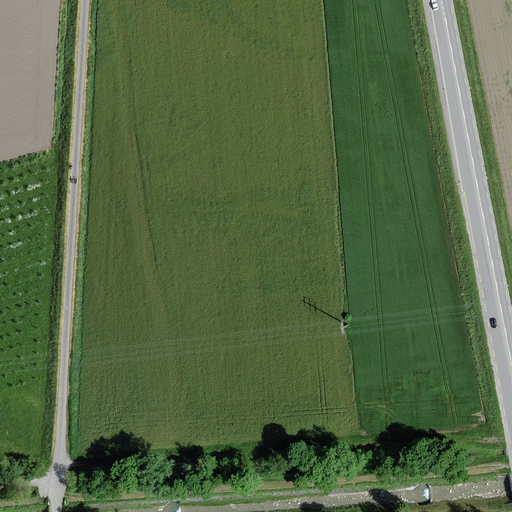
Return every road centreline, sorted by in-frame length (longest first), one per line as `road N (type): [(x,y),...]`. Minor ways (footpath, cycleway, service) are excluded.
road 1 (track): [(58,494),(511,465)]
road 2 (track): [(60,464),(511,442)]
road 3 (primary): [(442,0),(511,368)]
road 4 (unclassified): [(85,0),(65,345)]
road 5 (unclassified): [(57,511),(65,345)]
